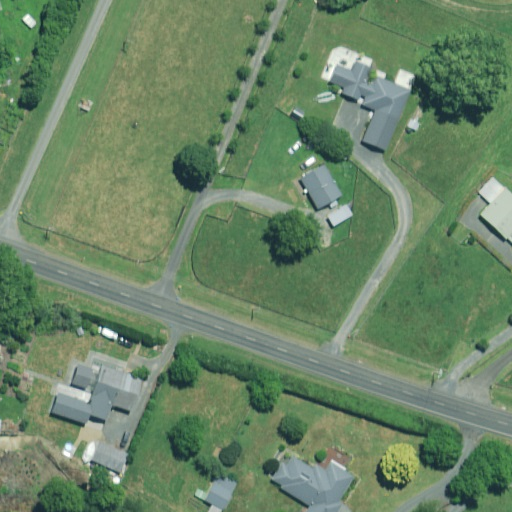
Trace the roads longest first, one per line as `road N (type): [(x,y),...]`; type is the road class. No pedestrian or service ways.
road 1 (tertiary): [(511,425),(0,252)]
road 2 (track): [(0,240),(106,0)]
